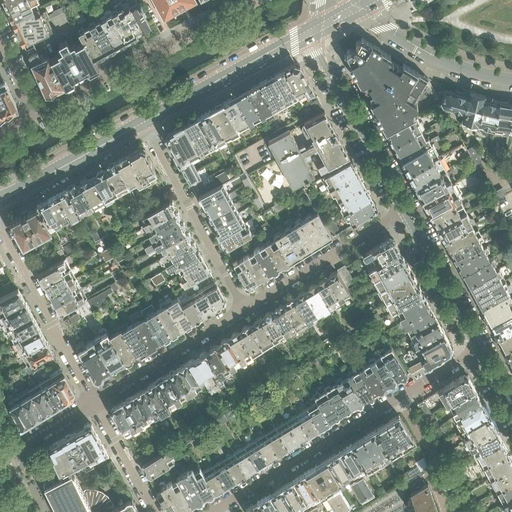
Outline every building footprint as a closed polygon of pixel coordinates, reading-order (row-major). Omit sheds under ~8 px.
[(38,8),(35,3),(40,1),(39,0),(22,0),(8,7),(10,11),(9,11),(9,13),(8,13),(12,20),(27,14),(38,8)] [(150,26),(145,16),(146,16),(143,11),(142,11),(140,8),(142,7),(140,3),(138,5),(135,0),(126,0),(127,2),(121,5),(120,3),(115,6),(118,10),(111,13),(126,41),(130,39),(131,39),(133,40),(137,38),(137,35),(138,35),(137,33),(138,33),(138,32),(140,31),(140,32),(141,31),(142,31),(144,32),(149,29),(150,27),(149,26),(150,26)] [(194,0),(154,0),(164,17),(171,13),(174,14),(175,14),(180,11),(181,8),(185,5),(188,6),(194,3),(195,0),(194,0)] [(77,19),(69,5),(65,7),(73,22),(77,19)] [(44,21),(49,18),(48,14),(46,10),(40,13),(38,8),(27,14),(12,20),(15,27),(15,28),(16,28),(16,29),(17,29),(19,35),(19,36),(21,40),(23,44),(38,37),(49,32),(44,21)] [(126,41),(111,13),(106,16),(105,13),(98,17),(100,20),(115,47),(119,45),(120,45),(122,46),(126,44),(126,41)] [(115,47),(100,20),(95,22),(93,20),(87,23),(89,26),(104,53),(108,51),(109,51),(111,52),(115,50),(115,48),(115,47)] [(104,53),(89,26),(83,29),(82,26),(77,29),(84,41),(93,59),(97,57),(98,57),(100,58),(104,56),(104,54),(104,53)] [(412,81),(418,72),(403,63),(401,66),(388,58),(390,55),(362,38),(361,38),(360,40),(358,39),(357,40),(356,41),(355,42),(355,44),(356,45),(357,45),(355,48),(354,49),(352,50),(351,49),(349,48),(348,48),(346,49),(346,51),(346,52),(346,53),(344,54),(344,55),(360,84),(363,82),(363,83),(366,82),(368,86),(366,87),(365,89),(365,91),(365,93),(366,95),(368,96),(370,96),(373,100),(370,101),(370,102),(375,112),(402,97),(412,81)] [(98,68),(93,59),(84,41),(75,46),(74,44),(70,46),(66,39),(58,44),(64,54),(60,56),(61,58),(52,62),(64,86),(65,86),(76,81),(74,78),(75,78),(77,76),(77,77),(84,73),(86,71),(87,71),(88,74),(98,68)] [(64,86),(52,62),(48,55),(40,59),(36,51),(34,52),(28,55),(32,63),(46,95),(48,94),(50,94),(54,92),(55,91),(64,86)] [(315,95),(299,65),(298,64),(296,63),(294,64),(294,63),(283,70),(299,100),(306,96),(308,101),(317,97),(316,95),(315,95)] [(299,100),(283,70),(270,76),(271,77),(285,103),(295,98),(297,102),(299,100)] [(381,122),(405,108),(406,110),(409,109),(408,107),(411,105),(415,108),(417,105),(417,104),(417,103),(416,102),(413,100),(421,88),(424,89),(429,81),(426,80),(427,79),(426,77),(418,72),(412,81),(402,97),(375,112),(381,122)] [(281,105),(285,103),(271,77),(259,83),(273,110),(275,114),(283,109),(281,105)] [(17,108),(5,82),(0,83),(0,107),(4,117),(5,116),(7,117),(11,116),(11,115),(12,113),(15,111),(17,108)] [(273,110),(259,83),(246,90),(247,90),(261,116),(273,110)] [(463,112),(467,95),(462,94),(463,92),(455,90),(454,92),(444,89),(444,90),(436,94),(440,102),(443,108),(446,113),(452,109),(463,112)] [(261,116),(247,90),(235,96),(249,123),(261,116)] [(477,127),(483,99),(484,95),(475,92),(470,91),(468,95),(467,95),(463,112),(461,121),(461,123),(467,125),(466,127),(476,129),(477,127)] [(249,123),(235,96),(223,103),(237,129),(249,123)] [(321,106),(317,98),(310,102),(314,110),(321,106)] [(494,132),(499,101),(490,99),(489,101),(483,99),(477,127),(483,129),(494,132)] [(509,130),(511,113),(511,105),(509,105),(509,104),(508,104),(509,102),(499,100),(499,101),(494,132),(502,133),(500,141),(507,143),(508,138),(509,139),(510,134),(509,133),(509,130)] [(237,129),(223,103),(210,110),(225,138),(229,136),(230,138),(238,134),(236,130),(237,129)] [(386,132),(387,131),(416,115),(413,111),(415,108),(411,105),(408,107),(409,109),(406,110),(405,108),(381,122),(386,132)] [(448,116),(446,113),(443,108),(439,111),(437,116),(440,121),(448,116)] [(225,138),(210,110),(196,117),(196,118),(213,148),(225,141),(223,139),(225,138)] [(421,131),(417,123),(419,122),(417,117),(421,115),(425,113),(424,110),(416,115),(387,131),(389,136),(388,136),(393,146),(421,131)] [(341,143),(332,125),(331,125),(328,119),(328,118),(324,111),(310,119),(304,122),(305,125),(302,126),(302,129),(310,145),(306,147),(304,144),(299,147),(289,130),(268,142),(269,144),(293,187),(306,180),(306,181),(309,179),(309,178),(314,175),(305,159),(311,156),(309,152),(314,149),(315,151),(316,150),(322,163),(323,163),(317,166),(321,172),(348,157),(349,157),(349,156),(348,155),(345,150),(345,149),(344,148),(344,149),(341,143)] [(206,151),(213,148),(196,118),(183,125),(183,124),(198,152),(205,148),(206,151)] [(198,152),(183,124),(174,129),(174,130),(167,133),(165,138),(166,138),(166,139),(179,164),(179,163),(190,158),(190,159),(199,154),(198,152)] [(402,159),(432,142),(439,139),(437,135),(429,140),(428,138),(426,140),(421,131),(393,146),(398,155),(399,154),(402,159)] [(408,173),(439,155),(432,142),(402,159),(402,160),(404,164),(403,164),(404,165),(408,172),(407,172),(408,173)] [(477,152),(473,146),(466,149),(470,156),(477,152)] [(154,168),(145,151),(145,150),(139,148),(139,149),(129,154),(145,184),(150,182),(148,177),(156,172),(154,168)] [(481,160),(477,152),(470,156),(475,164),(481,160)] [(415,185),(446,168),(441,158),(445,155),(444,153),(439,155),(408,173),(408,174),(408,173),(412,181),(413,181),(415,185)] [(145,184),(129,154),(115,162),(130,188),(138,184),(140,187),(145,184)] [(205,186),(196,170),(190,159),(190,158),(179,163),(180,164),(185,174),(190,183),(197,196),(197,197),(211,189),(211,190),(212,189),(223,183),(230,179),(229,178),(225,170),(212,177),(214,181),(205,186)] [(325,182),(329,189),(357,173),(350,160),(324,175),(327,181),(325,182)] [(130,188),(115,162),(107,166),(109,168),(105,170),(118,195),(125,209),(128,207),(122,195),(121,196),(120,194),(130,188)] [(422,200),(423,200),(453,183),(452,182),(455,180),(453,176),(450,178),(445,170),(447,169),(446,168),(415,185),(415,186),(420,194),(419,194),(422,200)] [(118,195),(105,170),(102,169),(97,171),(97,174),(92,177),(105,202),(118,195)] [(338,200),(364,184),(357,172),(357,173),(329,189),(332,195),(334,194),(338,200)] [(105,202),(92,177),(88,179),(85,178),(80,181),(80,184),(93,208),(105,202)] [(475,190),(483,185),(480,181),(473,185),(475,190)] [(204,206),(228,193),(223,183),(212,189),(211,190),(199,196),(204,206)] [(430,214),(461,198),(453,183),(423,200),(427,208),(430,214)] [(93,208),(80,184),(76,186),(75,184),(66,188),(67,189),(81,215),(93,208)] [(342,214),(370,197),(371,197),(364,184),(338,200),(341,207),(339,208),(342,214)] [(152,198),(150,193),(146,187),(144,188),(147,194),(149,199),(152,198)] [(506,194),(505,194),(502,188),(490,194),(494,201),(506,194)] [(75,217),(77,215),(79,214),(80,215),(81,215),(67,189),(57,194),(56,194),(69,219),(74,216),(75,217)] [(465,211),(462,204),(463,204),(461,201),(460,201),(465,198),(468,200),(473,197),(471,192),(461,198),(430,214),(430,215),(431,214),(433,217),(432,217),(433,218),(437,227),(465,211)] [(210,216),(233,203),(228,193),(204,206),(210,216)] [(70,220),(56,194),(47,199),(60,224),(64,221),(65,222),(70,220)] [(374,211),(374,210),(375,206),(370,197),(342,214),(346,220),(349,219),(352,225),(357,222),(374,211)] [(60,224),(47,199),(36,205),(37,207),(49,229),(54,227),(55,228),(60,225),(60,224)] [(145,228),(175,211),(173,208),(174,206),(174,205),(172,201),(169,201),(143,215),(145,220),(142,222),(143,225),(141,226),(142,229),(145,227),(145,228)] [(215,226),(239,213),(233,203),(210,216),(215,226)] [(332,235),(316,211),(311,214),(310,213),(307,215),(306,212),(302,206),(300,208),(305,216),(321,242),(325,239),(327,240),(331,238),(332,235)] [(49,229),(37,207),(23,214),(38,238),(51,231),(49,229)] [(150,237),(180,221),(178,218),(179,216),(180,215),(177,211),(175,211),(145,228),(150,237)] [(472,225),(475,223),(473,218),(469,218),(465,211),(437,227),(444,239),(472,225)] [(244,223),(239,213),(215,226),(221,236),(244,223)] [(38,238),(23,214),(11,221),(13,225),(12,225),(13,227),(23,246),(38,238)] [(321,242),(305,216),(304,216),(305,218),(299,222),(298,220),(293,222),(294,224),(309,249),(310,248),(314,246),(316,246),(316,247),(320,244),(321,242)] [(338,229),(333,219),(326,223),(332,231),(333,232),(338,229)] [(156,248),(186,231),(184,228),(185,226),(183,221),(182,221),(180,221),(150,237),(156,248)] [(240,240),(245,237),(251,234),(248,228),(247,229),(244,223),(221,236),(219,237),(222,243),(225,244),(227,247),(235,243),(240,240)] [(309,249),(294,224),(288,228),(287,226),(283,228),(284,230),(299,255),(300,255),(304,252),(306,253),(310,251),(310,250),(310,248),(309,249)] [(299,255),(284,230),(280,233),(279,231),(275,233),(274,231),(275,231),(271,225),(268,227),(274,238),(289,261),(290,261),(293,259),(296,260),(300,257),(299,257),(300,255),(299,255)] [(450,251),(481,235),(478,229),(475,231),(472,225),(444,239),(450,251)] [(161,258),(191,241),(189,238),(190,236),(188,231),(186,231),(156,248),(161,258)] [(100,238),(98,234),(96,232),(91,234),(93,237),(95,241),(100,238)] [(456,262),(484,247),(480,242),(484,240),(481,235),(450,251),(452,254),(452,255),(456,262)] [(289,261),(274,238),(269,241),(269,240),(263,243),(264,244),(265,244),(279,268),(282,265),(285,266),(291,263),(290,261),(289,261)] [(374,265),(398,251),(398,250),(399,249),(394,241),(393,239),(389,238),(388,238),(362,254),(366,260),(370,257),(374,265)] [(85,247),(81,240),(72,245),(76,252),(85,247)] [(172,265),(196,251),(195,248),(196,246),(194,241),(193,242),(191,241),(161,258),(167,268),(172,265)] [(489,258),(486,253),(489,251),(488,247),(494,244),(493,242),(484,247),(456,262),(458,265),(458,266),(462,274),(464,273),(489,258)] [(70,243),(63,247),(66,253),(74,249),(70,243)] [(155,249),(152,243),(144,248),(147,253),(155,249)] [(279,268),(265,244),(264,244),(259,248),(258,247),(253,250),(253,251),(268,274),(272,272),(274,273),(278,270),(279,268)] [(53,258),(63,253),(61,249),(51,254),(53,258)] [(181,274),(204,261),(198,250),(196,251),(172,265),(174,269),(178,268),(181,274)] [(268,274),(253,251),(248,254),(248,253),(243,256),(257,281),(261,278),(264,279),(268,277),(268,274)] [(409,272),(404,262),(404,258),(402,255),(400,254),(398,251),(374,265),(368,268),(379,289),(409,272)] [(36,270),(51,263),(47,256),(33,264),(36,270)] [(257,281),(243,256),(237,259),(238,261),(233,264),(245,286),(250,288),(250,287),(255,284),(254,283),(257,281)] [(496,270),(496,269),(493,264),(495,263),(492,257),(489,258),(464,273),(466,276),(466,277),(465,279),(467,283),(468,283),(470,283),(470,284),(496,270)] [(64,258),(38,273),(43,283),(65,271),(70,268),(65,258),(64,258)] [(185,285),(210,271),(204,261),(181,274),(183,278),(180,280),(183,286),(185,285)] [(352,278),(344,265),(337,270),(338,271),(345,282),(350,279),(352,278)] [(65,271),(43,283),(48,293),(75,278),(73,273),(70,268),(65,271)] [(122,276),(118,268),(112,271),(110,272),(114,280),(122,276)] [(124,271),(123,272),(126,278),(127,277),(132,274),(128,268),(124,271)] [(502,281),(499,275),(501,274),(498,268),(496,269),(496,270),(470,284),(472,287),(472,288),(471,290),(473,294),(474,294),(476,295),(502,281)] [(350,294),(337,272),(334,272),(330,274),(329,276),(326,278),(337,297),(336,297),(338,302),(339,303),(345,299),(345,298),(350,294)] [(383,302),(386,301),(416,284),(409,272),(379,289),(377,290),(383,302)] [(133,287),(127,277),(123,280),(129,290),(133,287)] [(75,278),(48,293),(53,302),(54,302),(81,288),(75,278)] [(337,297),(326,278),(323,278),(319,280),(319,283),(315,285),(326,303),(325,304),(327,308),(328,309),(335,305),(334,304),(338,302),(336,297),(337,297)] [(483,307),(508,292),(511,290),(511,286),(510,283),(507,285),(504,279),(502,281),(476,295),(478,299),(478,301),(477,301),(480,305),(482,306),(483,307)] [(5,291),(16,285),(13,280),(2,286),(5,291)] [(224,299),(215,281),(203,288),(215,309),(223,304),(225,299),(224,299)] [(118,289),(115,284),(114,282),(109,285),(111,287),(114,291),(118,289)] [(326,303),(315,285),(313,284),(309,287),(308,289),(304,292),(315,310),(314,311),(316,315),(317,316),(324,312),(323,311),(327,308),(325,304),(326,303)] [(396,310),(422,295),(420,292),(421,289),(419,286),(416,284),(386,301),(392,312),(396,310)] [(111,287),(99,293),(102,299),(114,292),(113,291),(111,287)] [(25,301),(18,288),(0,297),(0,307),(1,306),(5,313),(25,301)] [(81,288),(54,302),(59,313),(86,298),(81,288)] [(215,309),(203,288),(191,295),(203,316),(215,309)] [(315,310),(304,292),(302,291),(298,293),(297,296),(293,298),(304,317),(303,317),(306,322),(306,323),(313,319),(312,318),(316,315),(314,311),(315,310)] [(485,316),(511,301),(511,299),(508,292),(483,307),(483,309),(483,311),(485,316)] [(90,305),(102,299),(99,293),(87,300),(90,305)] [(402,322),(430,307),(428,303),(426,299),(423,294),(422,295),(396,310),(400,316),(399,317),(402,322)] [(203,316),(191,295),(179,302),(192,323),(203,316)] [(192,323),(179,302),(177,298),(171,301),(170,299),(164,302),(181,329),(185,327),(192,323)] [(304,317),(293,298),(291,298),(287,300),(286,303),(282,305),(293,323),(292,324),(294,329),(295,330),(302,326),(301,324),(306,322),(303,317),(304,317)] [(80,305),(74,308),(77,313),(78,315),(79,314),(80,314),(81,317),(90,312),(89,309),(91,307),(90,305),(87,300),(80,305)] [(4,330),(32,314),(25,301),(5,313),(8,319),(0,323),(4,330)] [(491,323),(511,312),(511,301),(485,316),(488,320),(490,321),(491,323)] [(181,329),(164,302),(160,304),(161,307),(156,310),(171,336),(179,331),(178,331),(181,329)] [(293,323),(282,305),(280,305),(276,307),(275,310),(271,312),(283,330),(281,331),(284,335),(284,337),(291,332),(290,331),(294,329),(292,324),(293,323)] [(410,334),(437,319),(434,315),(432,311),(430,307),(402,322),(405,328),(406,327),(410,334)] [(160,342),(144,314),(142,313),(140,309),(129,316),(133,324),(149,349),(157,345),(157,344),(160,342)] [(171,336),(156,310),(149,314),(148,312),(144,314),(160,342),(163,340),(164,340),(171,336)] [(283,330),(271,312),(269,311),(265,314),(264,316),(260,319),(271,337),(270,338),(273,342),(273,343),(279,340),(278,339),(284,335),(281,331),(283,330)] [(511,329),(511,312),(491,323),(492,324),(494,328),(493,330),(493,331),(496,336),(498,336),(499,336),(499,337),(511,329)] [(39,327),(32,314),(4,330),(7,336),(15,332),(19,338),(39,327)] [(271,337),(260,319),(257,318),(254,321),(253,323),(249,325),(260,344),(258,345),(261,350),(262,351),(269,347),(268,345),(273,342),(270,338),(271,337)] [(414,346),(443,330),(437,319),(410,334),(413,340),(410,342),(413,348),(414,347),(414,346)] [(149,349),(133,324),(128,327),(125,323),(119,327),(136,354),(137,355),(140,353),(141,354),(149,349)] [(136,354),(119,327),(118,325),(113,328),(115,332),(109,336),(124,360),(125,361),(128,362),(132,360),(132,357),(132,356),(136,354)] [(260,344),(249,325),(249,326),(246,325),(242,327),(242,330),(238,332),(249,351),(248,352),(251,356),(252,357),(258,353),(257,352),(261,350),(258,345),(260,344)] [(20,355),(47,341),(46,340),(39,328),(39,327),(19,338),(22,345),(14,350),(18,356),(20,355)] [(124,360),(109,336),(104,329),(97,332),(100,336),(93,340),(111,368),(124,360)] [(505,348),(511,344),(511,329),(499,337),(505,348)] [(412,373),(449,350),(451,345),(443,331),(443,330),(414,346),(414,347),(421,360),(407,368),(409,373),(412,373)] [(341,341),(344,340),(348,337),(344,331),(333,339),(336,343),(337,344),(341,341)] [(249,351),(238,332),(235,332),(231,334),(231,337),(228,338),(240,357),(239,358),(241,362),(242,363),(248,359),(247,358),(251,356),(248,352),(249,351)] [(362,340),(358,334),(354,337),(358,343),(362,340)] [(240,357),(228,338),(228,339),(225,338),(221,341),(220,343),(217,345),(228,364),(230,367),(236,364),(236,365),(241,362),(239,358),(240,357)] [(111,368),(93,340),(84,345),(82,341),(76,344),(78,348),(94,378),(98,379),(98,380),(102,377),(103,373),(111,368)] [(39,359),(53,352),(47,341),(20,355),(27,367),(28,366),(39,359)] [(217,345),(216,346),(214,345),(210,347),(209,350),(206,352),(219,374),(220,377),(225,374),(225,373),(230,369),(230,370),(231,369),(230,367),(228,364),(217,345)] [(407,374),(396,356),(391,347),(385,351),(383,347),(378,350),(381,355),(397,380),(400,378),(403,379),(406,377),(407,374)] [(322,360),(332,354),(329,349),(319,355),(322,360)] [(219,374),(206,352),(203,352),(199,354),(199,356),(197,358),(215,389),(224,383),(218,375),(219,374)] [(397,380),(381,355),(376,358),(375,356),(369,360),(370,362),(386,387),(389,385),(392,386),(395,383),(396,380),(397,380)] [(215,389),(197,358),(195,359),(192,359),(187,362),(201,385),(202,385),(202,384),(206,382),(212,391),(215,389)] [(201,385),(187,362),(184,364),(180,366),(177,368),(193,394),(198,391),(197,388),(201,385)] [(386,387),(370,362),(364,365),(363,363),(358,366),(359,369),(374,394),(378,391),(381,392),(384,390),(385,387),(386,387)] [(74,391),(62,369),(61,367),(49,374),(50,377),(64,401),(72,396),(74,391)] [(193,394),(177,368),(173,370),(170,372),(167,374),(181,398),(182,398),(187,394),(188,396),(193,394)] [(374,394),(359,369),(354,372),(353,369),(346,373),(363,401),(367,398),(370,399),(373,397),(374,394)] [(363,401),(346,373),(335,380),(337,382),(352,407),(356,405),(359,406),(362,404),(363,401)] [(181,398),(167,374),(155,381),(170,407),(176,403),(178,406),(184,402),(182,398),(181,398)] [(446,405),(448,404),(474,388),(473,387),(474,387),(469,379),(468,376),(463,375),(443,387),(443,388),(438,391),(446,405)] [(64,401),(50,377),(39,383),(53,408),(64,401)] [(285,383),(282,378),(276,382),(280,387),(285,383)] [(170,407),(155,381),(144,388),(161,416),(167,413),(165,410),(170,407)] [(352,407),(337,382),(331,386),(330,383),(324,387),(325,389),(341,414),(345,412),(348,413),(351,411),(352,408),(352,407)] [(53,408),(39,383),(29,390),(43,414),(53,408)] [(259,391),(267,387),(265,383),(257,388),(259,391)] [(248,398),(259,391),(257,388),(256,386),(245,393),(248,398)] [(161,416),(144,388),(133,395),(149,420),(155,416),(156,419),(161,416)] [(455,416),(481,401),(478,396),(476,392),(474,388),(448,404),(452,411),(455,416)] [(341,414),(325,389),(319,393),(317,391),(312,394),(315,398),(316,397),(318,400),(331,420),(334,419),(336,420),(340,417),(340,415),(341,414)] [(43,414),(29,390),(18,396),(32,421),(43,414)] [(272,397),(270,394),(268,391),(264,394),(268,400),(272,397)] [(143,423),(149,420),(133,395),(122,401),(139,430),(145,426),(143,423)] [(32,421),(18,396),(8,402),(21,428),(32,421)] [(331,420),(318,400),(307,407),(320,429),(320,430),(331,423),(330,421),(331,420)] [(432,413),(423,400),(417,403),(425,418),(432,413)] [(139,430),(122,401),(118,404),(114,406),(113,407),(112,410),(112,412),(113,412),(113,413),(114,415),(116,418),(118,422),(120,426),(121,428),(121,427),(122,429),(125,434),(132,430),(133,433),(139,430)] [(461,429),(488,414),(485,409),(486,409),(483,405),(481,401),(455,416),(461,428),(461,429)] [(320,429),(307,407),(296,414),(310,436),(320,429)] [(229,411),(224,414),(228,420),(228,421),(234,418),(232,415),(229,411)] [(310,436),(296,414),(286,420),(299,442),(310,436)] [(489,432),(495,428),(492,422),(488,414),(461,429),(469,443),(489,432)] [(416,443),(399,415),(374,430),(392,458),(416,443)] [(443,426),(453,421),(453,420),(452,418),(441,424),(443,426)] [(439,425),(436,419),(428,424),(431,430),(439,425)] [(299,442),(286,420),(275,427),(289,448),(299,442)] [(109,455),(95,430),(94,430),(91,424),(90,423),(88,423),(84,424),(84,427),(84,428),(83,428),(76,432),(91,462),(99,458),(100,459),(101,459),(109,455)] [(195,432),(199,429),(197,426),(188,431),(189,432),(190,434),(191,435),(193,433),(195,432)] [(289,448),(275,427),(265,433),(278,455),(289,448)] [(176,439),(186,432),(184,428),(178,431),(173,435),(176,439)] [(475,455),(502,440),(498,433),(496,429),(495,428),(489,432),(469,443),(475,455)] [(392,458),(374,430),(351,444),(367,471),(368,473),(392,458)] [(91,462),(76,432),(75,431),(61,439),(74,464),(83,481),(91,477),(87,471),(94,467),(91,462)] [(278,455),(265,433),(254,440),(267,461),(268,462),(278,455)] [(110,503),(106,497),(100,492),(93,490),(86,490),(83,491),(74,473),(72,474),(68,467),(74,464),(61,439),(49,446),(61,474),(55,477),(54,475),(52,474),(50,473),(48,474),(46,475),(44,476),(44,478),(44,481),(44,482),(59,511),(122,511),(119,505),(113,508),(110,503)] [(267,461),(254,440),(244,446),(257,468),(267,461)] [(506,454),(504,449),(506,448),(502,440),(475,455),(476,455),(482,467),(506,454)] [(453,453),(464,446),(462,441),(458,443),(459,444),(451,449),(453,453)] [(367,471),(351,444),(339,451),(339,452),(353,475),(358,472),(359,475),(355,478),(366,496),(373,493),(361,474),(367,471)] [(169,462),(173,460),(170,455),(173,452),(169,446),(143,464),(145,468),(144,471),(146,474),(149,475),(169,462)] [(257,468),(244,446),(233,452),(247,474),(257,468)] [(139,456),(137,457),(140,463),(142,462),(154,454),(152,451),(151,449),(150,449),(139,456)] [(247,474),(233,452),(222,458),(236,481),(247,474)] [(349,478),(353,475),(339,452),(327,458),(343,485),(349,482),(360,500),(366,496),(355,478),(351,480),(349,478)] [(489,479),(511,466),(511,464),(511,462),(511,458),(510,454),(507,453),(506,454),(482,467),(489,479)] [(236,481),(222,458),(212,464),(226,487),(236,481)] [(343,485),(327,458),(316,465),(343,510),(349,507),(338,488),(343,485)] [(226,487),(212,464),(202,471),(214,492),(215,494),(226,487)] [(340,511),(343,510),(316,465),(304,472),(320,499),(325,496),(335,511),(340,511)] [(495,491),(511,482),(511,466),(489,479),(495,491)] [(214,492),(202,471),(199,467),(194,470),(192,468),(186,471),(187,473),(203,498),(207,496),(210,497),(213,495),(214,492)] [(320,499),(304,472),(292,480),(307,504),(311,501),(313,503),(308,506),(311,511),(320,511),(315,502),(320,499)] [(203,498),(187,473),(182,475),(182,474),(176,477),(192,505),(196,503),(199,503),(202,501),(203,498)] [(192,505),(176,477),(175,478),(176,479),(172,482),(171,481),(166,484),(181,511),(185,510),(188,510),(192,508),(192,505)] [(303,507),(307,504),(292,480),(281,487),(296,511),(301,509),(303,511),(311,511),(308,506),(304,509),(303,507)] [(502,504),(511,498),(511,482),(495,491),(502,504)] [(437,511),(428,483),(421,487),(419,485),(416,488),(417,490),(410,494),(416,511),(437,511)] [(181,511),(166,484),(160,487),(162,490),(156,493),(166,511),(181,511)] [(388,491),(384,485),(378,489),(382,495),(388,491)] [(295,511),(296,511),(281,487),(269,494),(280,511),(295,511)] [(280,511),(269,494),(258,501),(264,511),(280,511)] [(505,511),(511,511),(511,498),(502,504),(498,505),(502,511),(505,510),(505,511)] [(138,511),(132,499),(119,505),(122,511),(138,511)] [(264,511),(258,501),(245,508),(247,511),(264,511)]
